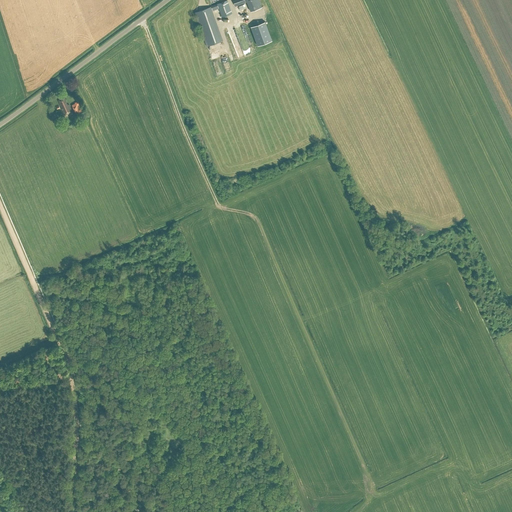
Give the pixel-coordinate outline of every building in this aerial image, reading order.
[(222,16),(232,13),(227,0),(225,0),(217,3),(222,16)] [(211,6),(195,12),(207,46),(223,40),(211,6)] [(258,45),(272,40),(265,21),(250,26),(258,45)] [(64,97),(58,100),(65,115),(69,113),(70,114),(73,112),(69,104),(68,105),(64,97)] [(72,105),(76,114),(83,111),(78,101),(75,102),(75,103),(72,105)]
